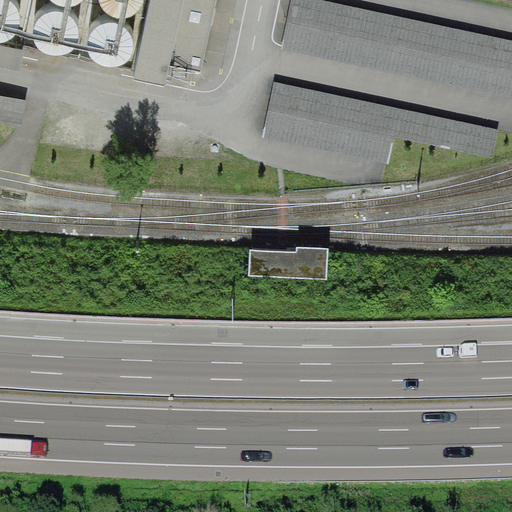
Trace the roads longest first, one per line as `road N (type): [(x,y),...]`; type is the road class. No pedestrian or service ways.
road 1 (motorway): [(511,363),(0,358)]
road 2 (motorway): [(0,430),(511,435)]
